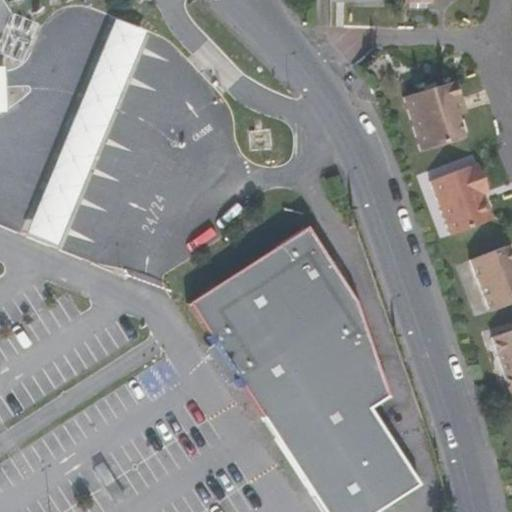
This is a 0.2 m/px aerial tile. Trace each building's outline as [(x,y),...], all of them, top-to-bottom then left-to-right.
[(97,57),(80,99),(111,110),(129,68),(144,29),(113,17),(97,57)] [(404,96),(420,151),(463,138),(457,115),(452,100),(461,98),(455,80),(404,96)] [(457,115),(465,113),(461,98),(452,100),(457,115)] [(111,110),(80,99),(63,140),(25,233),(57,246),(95,151),(111,110)] [(432,180),(452,234),(493,218),(483,193),(489,190),(479,162),(432,180)] [(337,190),(332,172),(322,175),(328,193),(337,190)] [(350,298),(300,223),(183,302),(324,511),(369,511),(419,479),(368,403),(384,392),(350,298)] [(511,263),(505,246),(469,259),(489,311),(511,301),(511,263)] [(511,330),(492,337),(511,394),(511,393),(511,330)]
